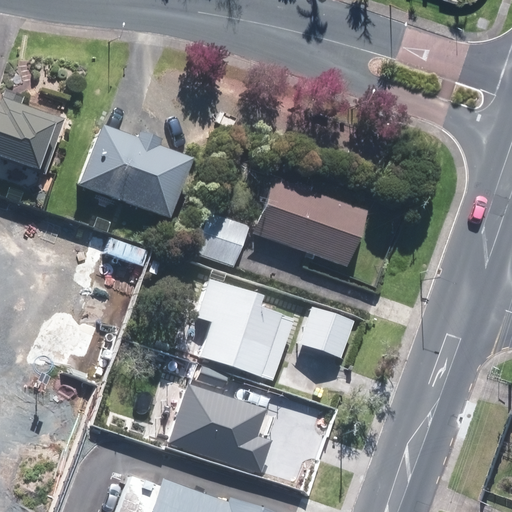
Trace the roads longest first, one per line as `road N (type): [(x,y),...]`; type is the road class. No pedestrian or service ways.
road 1 (residential): [(328,46),(102,0)]
road 2 (secondary): [(475,299),(391,511)]
road 3 (residential): [(511,128),(369,82),(328,46)]
road 4 (residential): [(328,46),(386,41),(511,80)]
road 5 (secondary): [(511,171),(475,299)]
